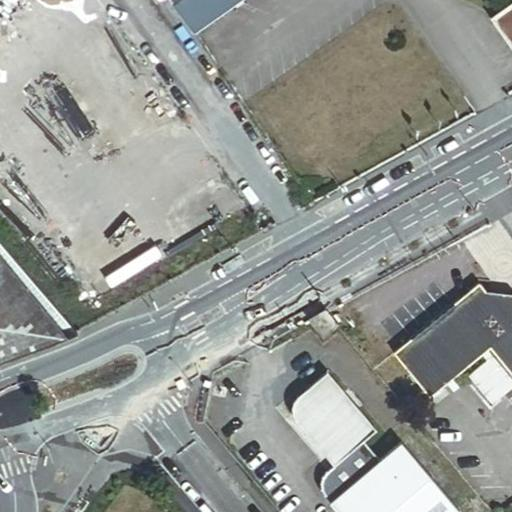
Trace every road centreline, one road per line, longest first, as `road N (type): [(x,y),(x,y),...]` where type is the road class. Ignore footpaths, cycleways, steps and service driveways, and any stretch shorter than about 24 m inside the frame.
road 1 (tertiary): [(511,151),(194,326)]
road 2 (unknown): [(2,438),(143,385),(171,339)]
road 3 (tertiary): [(171,339),(130,338),(0,393)]
road 4 (residential): [(246,511),(143,385)]
